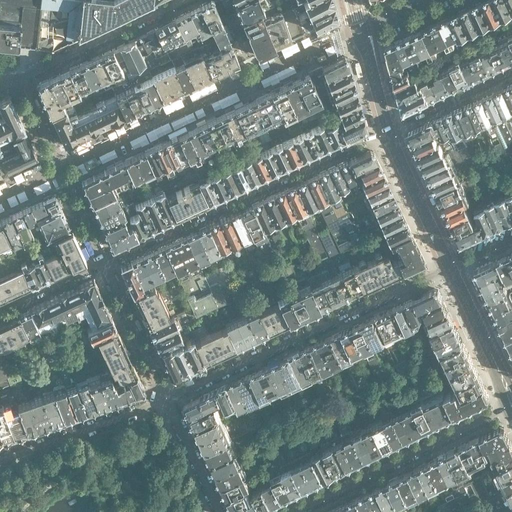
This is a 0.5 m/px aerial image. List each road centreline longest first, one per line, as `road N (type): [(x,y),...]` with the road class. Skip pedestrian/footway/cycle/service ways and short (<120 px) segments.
road 1 (residential): [(0,199),(357,29)]
road 2 (residential): [(387,131),(104,265)]
road 3 (residential): [(167,399),(450,268)]
road 4 (residential): [(511,408),(298,511)]
road 5 (residential): [(13,80),(183,0)]
road 6 (residential): [(0,459),(167,399)]
road 7 (residential): [(387,131),(450,268)]
road 8 (residential): [(104,265),(167,399)]
road 9 (residential): [(450,268),(511,394)]
road 10 (residential): [(511,74),(387,131)]
road 11 (residential): [(167,399),(219,511)]
